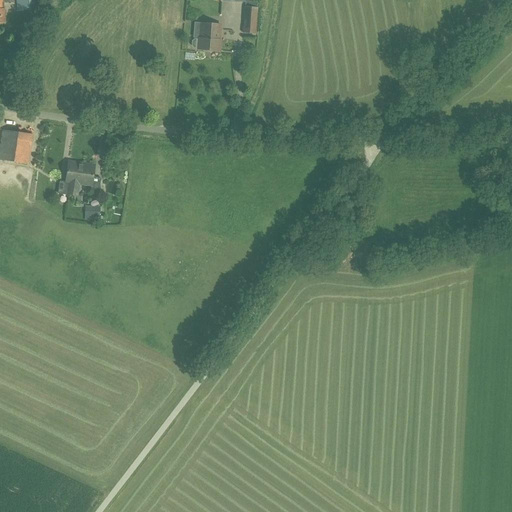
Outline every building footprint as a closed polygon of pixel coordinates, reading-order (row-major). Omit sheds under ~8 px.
[(0,0),(0,22),(5,22),(4,9),(3,9),(2,3),(14,2),(14,0),(0,0)] [(15,0),(16,11),(40,9),(39,1),(52,0),(15,0)] [(255,34),(257,7),(245,6),(242,33),(255,34)] [(198,49),(220,51),(221,40),(219,39),(220,24),(201,23),(200,38),(199,38),(199,39),(194,39),(192,41),(191,45),(194,48),(198,48),(198,49)] [(0,160),(28,165),(31,144),(32,134),(2,129),(0,144),(0,160)] [(99,192),(101,178),(93,176),(95,165),(68,161),(66,181),(59,180),(57,193),(77,196),(79,184),(91,186),(90,191),(99,192)] [(100,221),(100,206),(85,206),(84,220),(100,221)]
